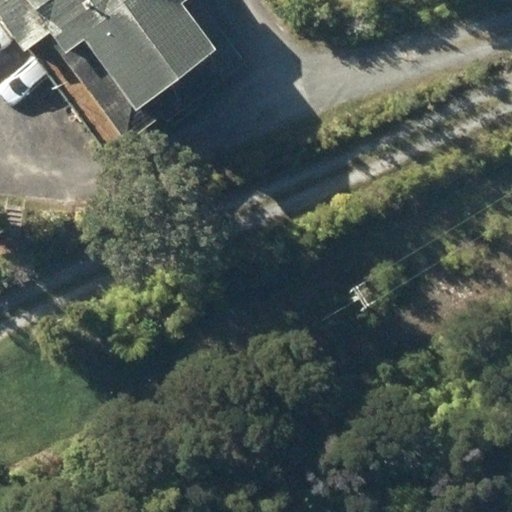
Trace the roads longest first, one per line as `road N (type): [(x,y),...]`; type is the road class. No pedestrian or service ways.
road 1 (track): [(511,94),(394,167),(0,312)]
road 2 (track): [(511,16),(185,128)]
